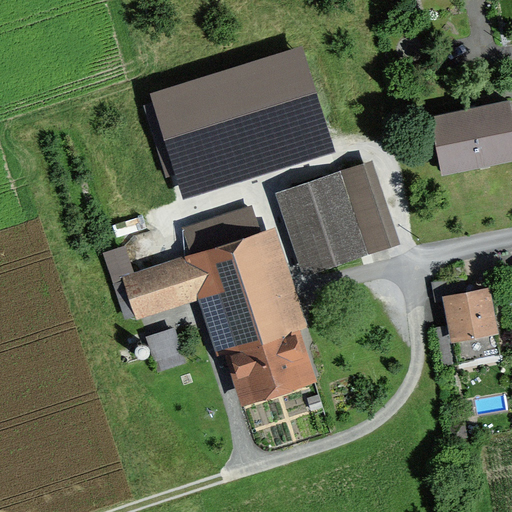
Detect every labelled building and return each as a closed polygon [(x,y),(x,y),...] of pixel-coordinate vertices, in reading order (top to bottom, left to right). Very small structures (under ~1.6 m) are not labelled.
[(302,47),(150,94),(183,199),(335,152),(302,47)] [(511,133),(507,112),(426,130),(439,190),(511,173),(511,133)] [(371,161),(276,194),(304,277),(399,244),(371,161)] [(273,227),(183,257),(197,300),(217,358),(225,355),(242,406),(317,381),(300,330),(308,328),(273,227)] [(183,257),(122,277),(136,320),(197,300),(183,257)] [(488,303),(441,313),(451,361),(498,351),(488,303)] [(174,329),(146,338),(157,372),(186,363),(174,329)]
